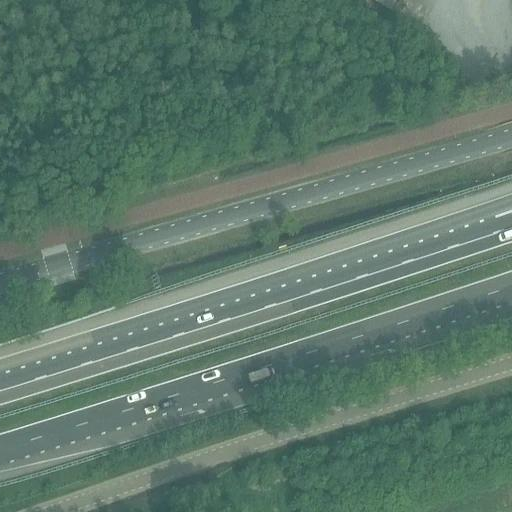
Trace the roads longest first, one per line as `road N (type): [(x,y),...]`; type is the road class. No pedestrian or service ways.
road 1 (motorway): [(0,450),(511,284)]
road 2 (motorway): [(509,230),(0,391)]
road 3 (tertiary): [(0,282),(511,138)]
road 4 (unclassified): [(43,511),(187,459),(511,368)]
